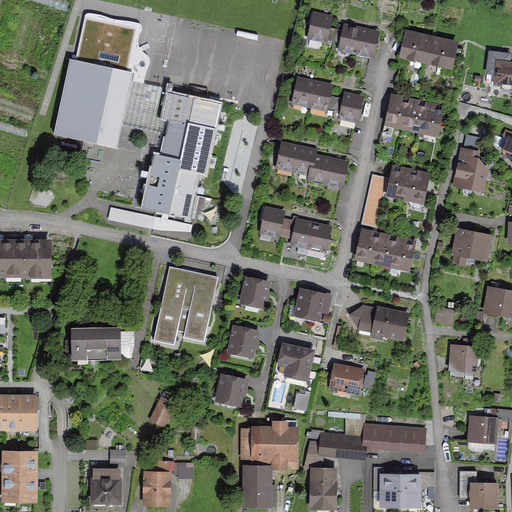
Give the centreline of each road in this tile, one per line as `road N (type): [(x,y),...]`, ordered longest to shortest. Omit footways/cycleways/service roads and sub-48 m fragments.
road 1 (residential): [(0,217),(340,282),(393,29)]
road 2 (residential): [(440,210),(422,298),(452,511)]
